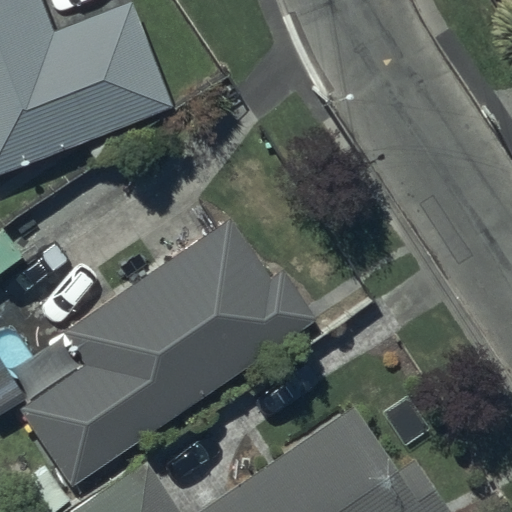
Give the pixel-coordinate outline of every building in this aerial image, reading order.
[(41,0),(0,0),(0,163),(165,100),(126,0),(118,0),(51,26),(41,0)] [(0,227),(0,269),(90,204),(70,176),(0,227)] [(67,480),(309,311),(276,265),(265,273),(224,214),(59,329),(80,359),(14,405),(67,480)] [(0,403),(19,392),(0,361),(0,403)] [(180,511),(142,456),(60,511),(443,511),(445,511),(405,454),(393,462),(352,402),(192,511),(180,511)]
